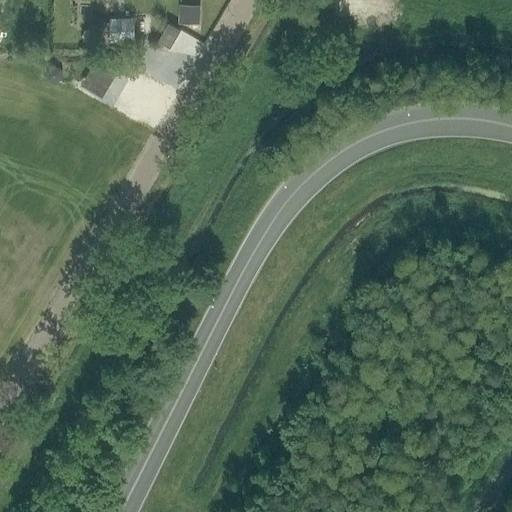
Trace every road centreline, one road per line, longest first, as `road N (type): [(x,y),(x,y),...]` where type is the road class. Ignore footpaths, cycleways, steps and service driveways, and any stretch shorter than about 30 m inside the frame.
road 1 (trunk): [(115,511),(262,235),(317,163),(380,126),(511,120)]
road 2 (unclassified): [(0,425),(252,0)]
